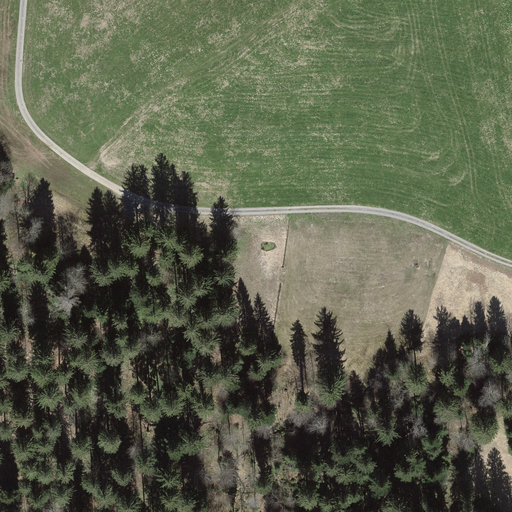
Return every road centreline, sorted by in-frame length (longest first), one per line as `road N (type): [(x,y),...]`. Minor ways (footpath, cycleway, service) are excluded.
road 1 (track): [(511,258),(434,220),(339,209),(202,214),(134,200),(72,163),(24,110),(23,0)]
road 2 (track): [(303,0),(224,62),(160,93),(110,157),(87,172)]
